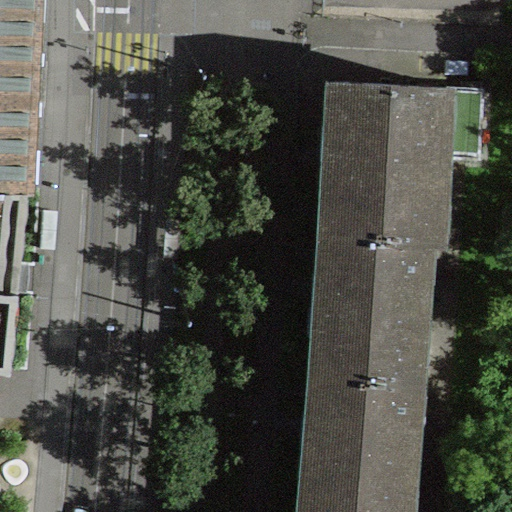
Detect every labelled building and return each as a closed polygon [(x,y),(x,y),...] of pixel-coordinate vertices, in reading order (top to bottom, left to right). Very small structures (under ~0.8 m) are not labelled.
[(0,0),(0,184),(13,185),(15,145),(32,146),(32,143),(30,143),(36,22),(38,23),(39,20),(22,19),(22,0),(0,0)] [(427,238),(438,239),(443,154),(478,156),(482,88),(335,80),(327,232),(427,238)] [(13,185),(0,184),(0,380),(13,381),(28,186),(13,185)] [(427,238),(327,232),(317,371),(417,379),(427,238)] [(406,511),(417,379),(317,371),(305,510),(322,511),(406,511)]
